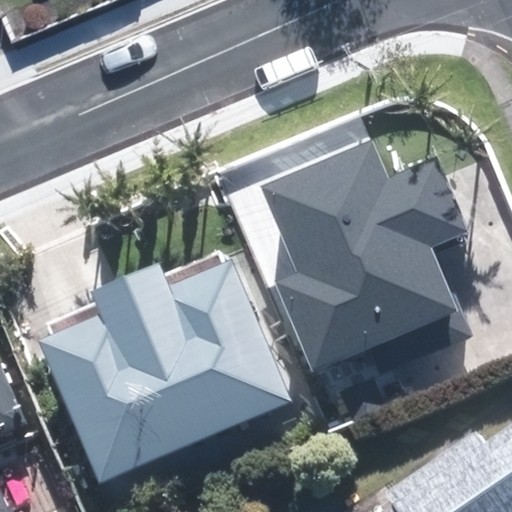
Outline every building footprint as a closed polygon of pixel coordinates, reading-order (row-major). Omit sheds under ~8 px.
[(382,167),(280,210),(314,290),(293,299),(327,378),(349,379),(463,331),(439,273),(481,255),(450,180),(397,203),(382,167)] [(126,291),(128,296),(99,309),(74,320),(81,336),(67,343),(132,486),(322,399),(258,260),(246,265),(239,248),(193,268),(190,262),(126,291)] [(0,371),(0,434),(29,424),(10,368),(0,371)] [(511,511),(511,439),(494,451),(485,437),(387,501),(394,511),(511,511)] [(21,511),(0,463),(0,511),(21,511)]
